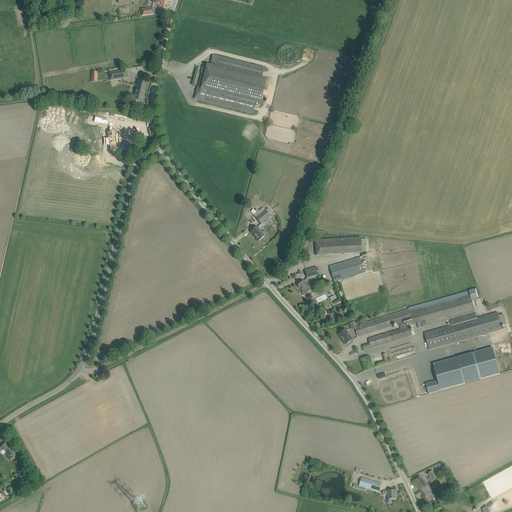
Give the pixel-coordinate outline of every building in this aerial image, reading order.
[(198,87),(198,89),(200,90),(198,100),(253,114),(255,104),(260,105),(266,80),(262,78),(264,68),(212,56),(210,66),(207,65),(206,67),(202,67),(201,74),(202,74),(198,86),(198,87)] [(111,81),(122,78),(121,71),(109,73),(111,81)] [(147,83),(142,82),(138,80),(133,100),(142,102),(147,83)] [(89,116),(95,118),(94,122),(105,125),(105,126),(106,125),(109,126),(109,127),(110,127),(110,128),(109,128),(110,133),(107,133),(108,139),(105,139),(106,146),(107,145),(107,146),(110,146),(110,151),(111,151),(111,152),(114,151),(116,151),(117,154),(116,143),(114,143),(113,127),(112,127),(112,125),(114,126),(115,125),(108,123),(110,118),(106,117),(106,120),(89,116)] [(116,129),(127,132),(130,123),(118,120),(116,129)] [(265,210),(256,218),(261,224),(270,217),(269,215),(271,212),(268,208),(265,210)] [(258,242),(262,239),(264,236),(257,227),(250,232),(254,236),(258,241),(258,242)] [(361,238),(321,240),(320,236),(313,237),(311,242),(315,242),(316,256),(362,253),(361,238)] [(334,282),(357,275),(364,273),(360,258),(353,260),(329,267),(334,282)] [(308,278),(312,277),(319,275),(317,268),(305,271),(308,278)] [(311,289),(307,285),(303,281),(298,286),(301,290),(301,289),(302,291),(306,295),(308,293),(310,296),(314,292),(314,291),(312,288),(311,289)] [(472,301),(481,298),(477,289),(408,308),(409,309),(360,325),(361,326),(355,328),(358,337),(363,335),(367,334),(399,324),(400,329),(373,337),(368,339),(370,343),(372,349),(412,336),(409,326),(405,327),(404,322),(412,320),(413,325),(417,324),(418,328),(449,319),(451,325),(424,333),(429,350),(502,330),(498,316),(497,312),(477,318),(475,313),(472,301)] [(352,341),(350,336),(346,330),(339,335),(341,339),(342,338),(344,341),(343,341),(346,345),(352,341)] [(500,374),(492,347),(433,364),(437,380),(426,383),(428,394),(500,374)] [(385,353),(373,357),(375,364),(387,360),(385,353)] [(15,453),(10,447),(7,443),(1,447),(2,447),(0,448),(0,452),(1,452),(2,454),(4,454),(6,453),(9,457),(15,453)] [(431,483),(433,481),(437,477),(432,471),(428,475),(430,477),(428,479),(431,483)] [(420,491),(427,485),(420,476),(413,482),(420,491)] [(365,491),(366,488),(379,492),(381,484),(362,478),(360,486),(359,489),(365,491)] [(439,498),(429,487),(427,485),(420,491),(432,504),(439,498)] [(387,499),(387,504),(391,504),(391,500),(396,500),(396,491),(388,491),(383,492),(383,495),(388,495),(388,499),(387,499)] [(449,491),(440,497),(442,499),(450,493),(449,491)]
